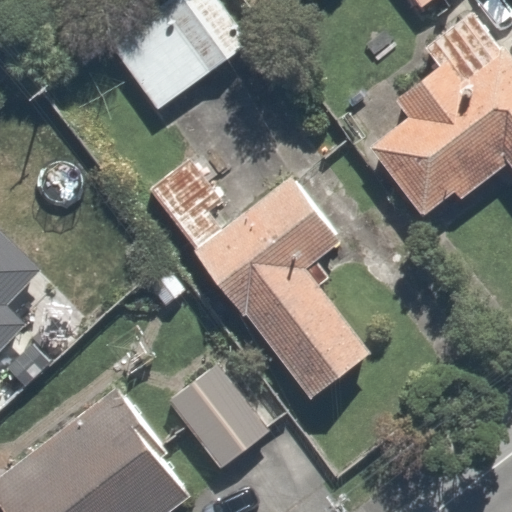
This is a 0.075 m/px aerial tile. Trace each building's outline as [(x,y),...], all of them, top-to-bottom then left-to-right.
[(246,25),(225,0),(142,0),(96,40),(151,105),(246,25)] [(511,53),(477,5),(415,50),(421,59),(382,88),(403,116),(361,147),(414,220),(496,160),(511,181),(511,53)] [(92,177),(54,137),(22,168),(60,208),(92,177)] [(188,154),(147,184),(300,394),(365,347),(302,261),(339,234),(286,161),(225,205),(188,154)] [(0,348),(43,311),(0,261),(0,348)] [(262,420),(215,355),(158,397),(205,461),(262,420)] [(155,511),(189,484),(111,391),(0,484),(0,508),(3,511),(155,511)]
